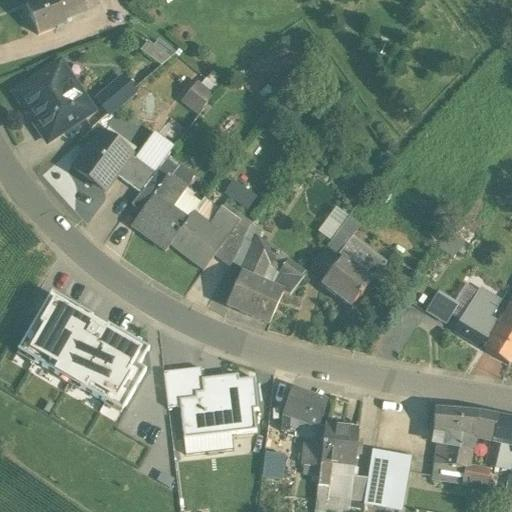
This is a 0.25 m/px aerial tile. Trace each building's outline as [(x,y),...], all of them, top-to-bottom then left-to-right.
[(41,0),(25,6),(38,36),(65,25),(62,16),(55,0),(41,0)] [(55,0),(62,16),(84,7),(81,0),(55,0)] [(60,64),(14,95),(47,143),(92,113),(60,64)] [(106,118),(134,92),(120,77),(92,102),(106,118)] [(181,103),(197,115),(211,95),(195,84),(181,103)] [(103,136),(90,154),(87,151),(73,170),(90,183),(91,182),(105,193),(116,178),(131,157),(103,136)] [(155,174),(131,157),(116,178),(139,195),(155,174)] [(150,182),(159,188),(165,180),(176,166),(167,159),(150,182)] [(145,207),(130,228),(164,253),(169,247),(188,221),(172,209),(184,193),(165,180),(159,188),(145,207)] [(150,182),(136,201),(145,207),(159,188),(150,182)] [(239,224),(218,252),(233,263),(251,226),(224,206),(221,210),(239,224)] [(209,227),(193,214),(188,221),(169,247),(203,273),(218,252),(239,224),(221,210),(209,227)] [(349,218),(326,249),(337,257),(351,239),(360,227),(349,218)] [(385,265),(351,239),(337,257),(341,260),(342,259),(372,283),(385,265)] [(279,256),(257,240),(256,241),(254,246),(249,257),(272,267),(274,269),(279,256)] [(288,262),(279,256),(274,269),(283,274),(287,263),(287,264),(288,262)] [(249,257),(241,276),(262,286),(272,267),(249,257)] [(372,283),(342,259),(341,260),(320,287),(349,310),(358,298),(359,299),(372,283)] [(287,264),(287,263),(283,274),(287,278),(287,282),(280,293),(281,294),(282,296),(289,299),(290,298),(305,277),(287,264)] [(262,286),(241,276),(227,307),(268,326),(278,305),(282,296),(281,294),(262,286)] [(462,321),(486,336),(490,329),(496,332),(499,327),(490,320),(502,302),(481,290),(462,321)] [(437,292),(425,314),(446,326),(459,303),(437,292)] [(289,299),(282,296),(278,305),(298,312),(302,301),(290,298),(289,299)] [(146,352),(50,297),(20,349),(36,359),(34,363),(58,377),(61,373),(81,385),(79,388),(105,403),(107,399),(123,408),(143,374),(136,370),(146,352)] [(511,307),(499,327),(511,334),(511,307)] [(454,333),(484,352),(492,339),(486,336),(462,321),(454,333)] [(511,360),(511,334),(499,327),(496,332),(490,329),(486,336),(492,339),(484,352),(508,366),(511,360)] [(180,409),(184,441),(260,432),(253,380),(239,382),(238,378),(221,380),(222,384),(201,386),(199,371),(165,375),(169,411),(180,409)] [(327,403),(291,389),(282,416),(296,421),(318,429),(327,403)] [(480,415),(434,411),(433,432),(450,435),(450,436),(469,438),(469,431),(476,432),(480,415)] [(296,421),(283,416),(281,433),(295,434),(296,421)] [(511,421),(496,418),(491,444),(493,444),(511,448),(511,421)] [(341,430),(324,429),(323,442),(320,463),(331,465),(354,468),(358,432),(356,432),(356,427),(342,425),(341,430)] [(450,435),(437,433),(431,479),(461,484),(464,471),(444,467),(449,436),(450,435)] [(490,473),(465,469),(469,438),(450,436),(444,467),(464,470),(461,484),(486,488),(490,473)] [(323,442),(306,440),(303,467),(320,469),(320,463),(323,442)] [(511,448),(493,444),(490,468),(511,472),(511,448)] [(263,479),(284,480),(285,454),(263,454),(263,479)] [(363,508),(386,511),(402,511),(410,461),(371,455),(363,508)] [(331,465),(320,463),(320,469),(319,477),(329,479),(331,465)] [(320,469),(303,467),(302,476),(319,477),(320,469)]
